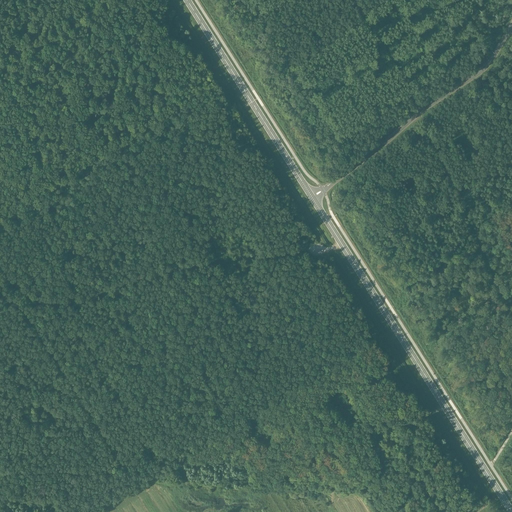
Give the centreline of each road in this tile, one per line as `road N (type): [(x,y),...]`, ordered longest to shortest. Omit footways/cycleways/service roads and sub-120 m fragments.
road 1 (track): [(171,0),(481,492)]
road 2 (secondary): [(511,511),(314,200)]
road 3 (track): [(341,243),(190,266),(70,302),(23,292),(0,265)]
road 4 (track): [(511,310),(403,77),(353,0)]
road 5 (unclassified): [(322,190),(475,75),(511,24)]
road 6 (secondary): [(309,194),(186,0)]
road 7 (track): [(444,406),(413,429),(407,493),(395,511)]
